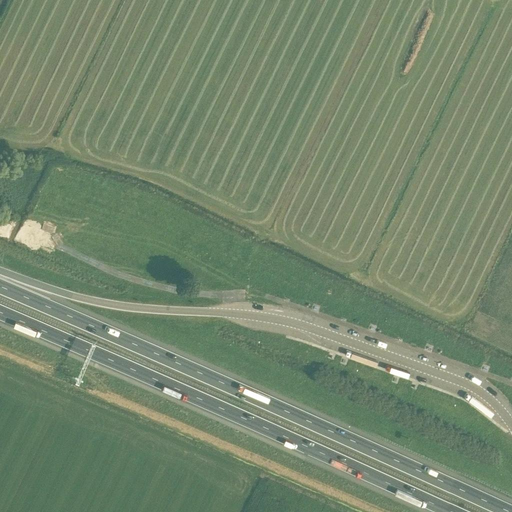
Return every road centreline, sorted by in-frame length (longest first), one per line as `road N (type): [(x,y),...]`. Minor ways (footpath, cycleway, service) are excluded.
road 1 (motorway): [(507,511),(0,287)]
road 2 (motorway): [(0,313),(448,511)]
road 3 (motorway): [(187,311),(99,302),(0,270)]
